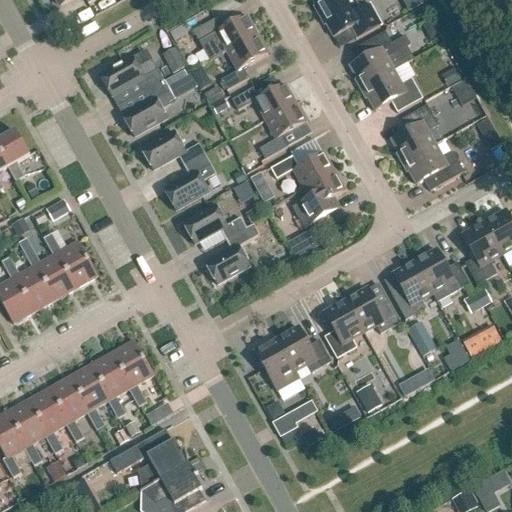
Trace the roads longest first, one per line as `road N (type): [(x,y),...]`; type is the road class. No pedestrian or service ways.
road 1 (residential): [(403,229),(275,0)]
road 2 (residential): [(159,293),(45,79)]
road 3 (residential): [(193,348),(403,229)]
road 4 (residential): [(287,511),(193,348)]
road 5 (residential): [(0,383),(159,293)]
road 6 (residential): [(45,79),(185,0)]
